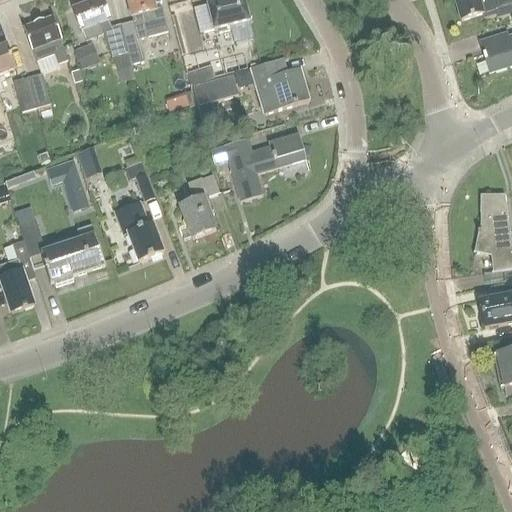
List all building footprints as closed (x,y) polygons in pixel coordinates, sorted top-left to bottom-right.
[(126,0),(133,25),(120,29),(127,56),(131,68),(144,64),(141,52),(138,44),(168,35),(161,11),(157,12),(152,0),(126,0)] [(205,0),(207,7),(194,10),(200,37),(213,34),(250,25),(249,21),(252,20),(249,10),(246,11),(243,0),(234,0),(222,3),(221,0),(205,0)] [(497,21),(511,16),(511,2),(511,0),(453,0),(460,23),(483,17),(484,21),(495,17),(497,21)] [(102,2),(73,13),(81,34),(82,33),(86,44),(103,37),(112,60),(116,72),(131,68),(127,56),(120,29),(111,31),(109,23),(102,2)] [(53,20),(23,31),(36,65),(53,59),(56,67),(57,67),(58,68),(68,65),(68,63),(69,63),(61,43),(53,20)] [(511,69),(511,38),(509,40),(507,36),(479,45),(489,77),(511,69)] [(91,47),(75,53),(83,73),(99,66),(91,47)] [(7,48),(0,50),(0,78),(16,72),(7,48)] [(282,63),(250,72),(264,118),(310,104),(300,72),(286,76),(282,63)] [(191,88),(215,81),(210,68),(187,76),(191,88)] [(82,84),(79,73),(71,75),(74,86),(82,84)] [(50,107),(42,77),(29,81),(37,111),(50,107)] [(238,98),(232,79),(198,89),(203,108),(238,98)] [(37,111),(29,81),(13,85),(22,116),(37,112),(37,111)] [(190,93),(184,95),(189,109),(194,108),(190,93)] [(270,150),(251,156),(248,144),(210,153),(215,168),(228,164),(240,205),(262,199),(256,177),(305,163),(298,138),(269,146),(270,150)] [(47,156),(38,159),(41,168),(50,165),(47,156)] [(73,163),(46,172),(51,189),(79,179),(73,163)] [(129,184),(135,182),(144,206),(156,201),(142,165),(125,171),(129,184)] [(210,218),(213,217),(207,201),(219,196),(212,179),(188,188),(194,205),(180,210),(192,242),(216,233),(210,218)] [(491,258),(494,276),(511,273),(511,247),(511,248),(505,198),(480,198),(480,234),(479,234),(475,255),(491,258)] [(123,239),(128,238),(138,266),(164,256),(153,227),(148,228),(140,206),(114,216),(123,239)] [(30,208),(14,213),(19,229),(35,224),(30,208)] [(46,255),(35,224),(19,229),(18,229),(24,245),(29,262),(41,258),(51,287),(54,286),(56,290),(73,284),(72,280),(105,270),(91,229),(77,234),(80,244),(46,255)] [(29,262),(24,245),(13,248),(18,263),(0,268),(0,293),(3,293),(11,316),(34,309),(23,277),(34,274),(29,262)] [(484,332),(511,326),(511,285),(504,287),(507,300),(479,306),(484,332)] [(511,354),(496,358),(503,391),(504,391),(505,399),(511,397),(511,354)]
